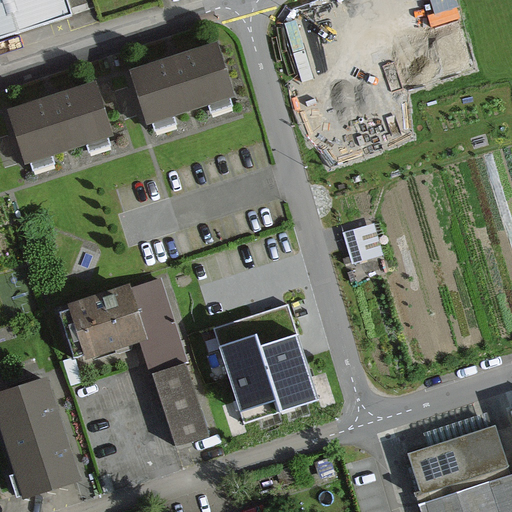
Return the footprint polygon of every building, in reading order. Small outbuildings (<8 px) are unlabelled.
[(0,0),(0,21),(52,6),(50,0),(0,0)] [(175,61),(138,73),(153,122),(242,94),(227,45),(175,61)] [(51,98),(13,110),(29,161),(117,133),(101,82),(51,98)] [(377,225),(346,233),(354,265),(385,258),(377,225)] [(169,278),(73,308),(60,312),(74,357),(87,353),(88,358),(144,341),(177,444),(218,431),(169,278)] [(286,307),(215,330),(246,425),(278,415),(280,420),(319,408),(301,352),(286,307)] [(51,379),(0,395),(0,415),(25,494),(82,476),(51,379)] [(427,511),(511,511),(511,464),(499,425),(424,449),(409,454),(427,511)]
